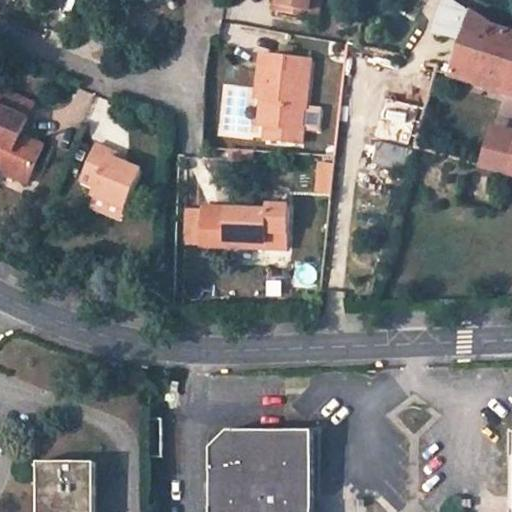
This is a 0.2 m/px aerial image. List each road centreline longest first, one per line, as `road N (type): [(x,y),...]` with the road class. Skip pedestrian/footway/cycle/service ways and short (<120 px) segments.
road 1 (unclassified): [(0,293),(61,323),(189,353),(511,340)]
road 2 (residential): [(185,81),(144,84),(84,71),(29,47),(0,23)]
